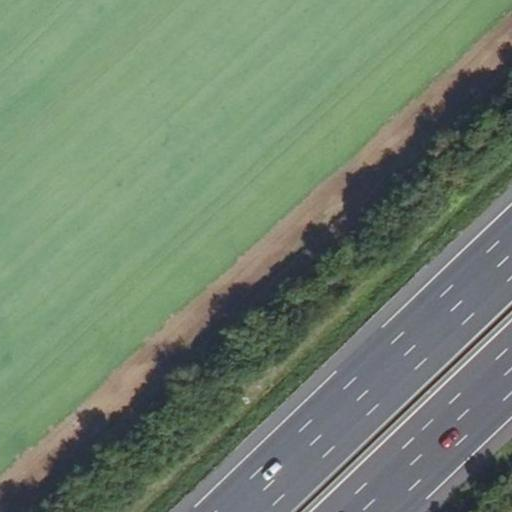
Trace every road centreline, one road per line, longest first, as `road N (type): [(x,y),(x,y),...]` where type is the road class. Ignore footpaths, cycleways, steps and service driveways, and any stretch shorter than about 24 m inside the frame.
road 1 (motorway): [(511,251),(238,511)]
road 2 (motorway): [(365,511),(511,373)]
